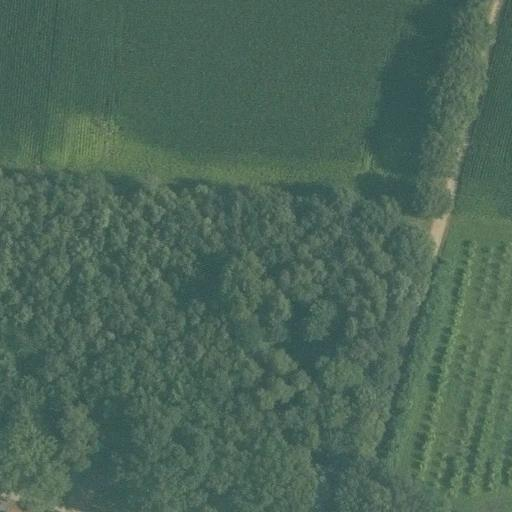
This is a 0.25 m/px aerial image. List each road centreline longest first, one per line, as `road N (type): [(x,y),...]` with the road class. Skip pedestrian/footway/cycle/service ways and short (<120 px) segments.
road 1 (track): [(353,511),(493,0)]
road 2 (unclassified): [(241,511),(84,474)]
